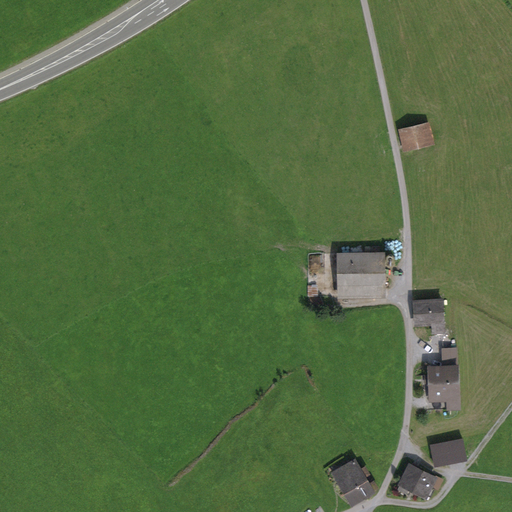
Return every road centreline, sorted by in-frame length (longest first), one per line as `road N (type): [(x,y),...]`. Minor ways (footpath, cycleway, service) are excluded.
road 1 (residential): [(375,502),(406,430),(408,230),(363,0)]
road 2 (primary): [(163,0),(0,88)]
road 3 (track): [(377,499),(439,499),(511,406)]
